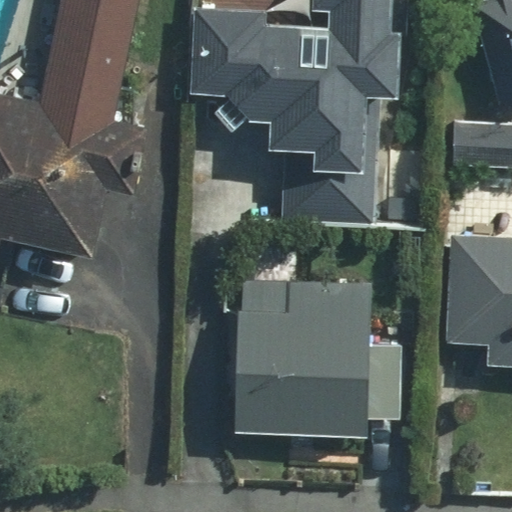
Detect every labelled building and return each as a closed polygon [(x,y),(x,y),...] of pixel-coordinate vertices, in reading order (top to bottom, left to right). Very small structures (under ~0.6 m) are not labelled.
[(76,0),(57,93),(0,81),(0,250),(6,252),(11,225),(113,246),(128,176),(151,180),(164,115),(129,108),(151,0),(76,0)] [(408,0),(344,0),(345,19),(277,18),(277,0),(261,0),(204,0),(203,83),(266,85),(265,105),(287,106),(285,212),(380,214),(382,80),(414,80),(415,19),(409,19),(408,0)] [(511,0),(486,0),(511,88),(511,0)] [(511,118),(463,116),(461,155),(511,156),(511,118)] [(502,354),(511,354),(511,227),(456,226),(454,334),(502,335),(502,354)] [(253,271),(249,420),(381,423),(381,410),(413,411),(415,335),(383,334),(385,274),(253,271)]
